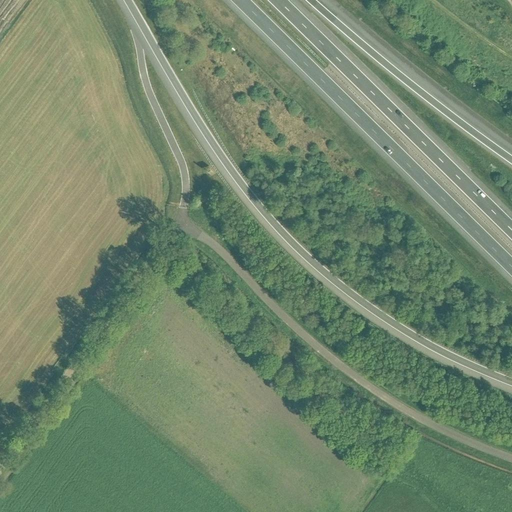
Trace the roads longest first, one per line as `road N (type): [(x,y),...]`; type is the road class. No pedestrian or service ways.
road 1 (unclassified): [(511,459),(373,390),(307,338),(218,248),(181,230),(0,467)]
road 2 (trunk): [(126,0),(233,173),(294,245),(401,328),(511,382)]
road 3 (motorway): [(240,0),(511,267)]
road 4 (motorway): [(511,229),(277,0)]
road 5 (trunk): [(511,160),(311,0)]
